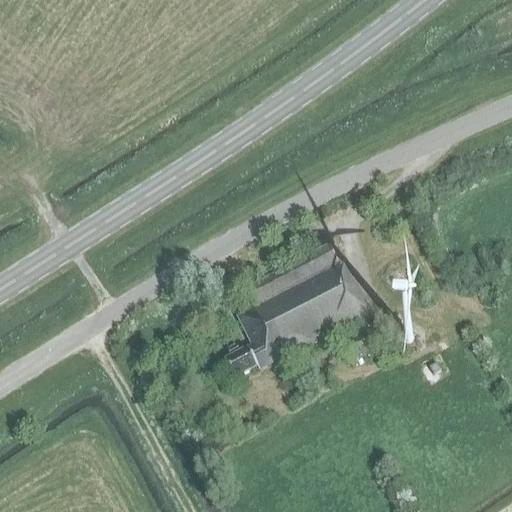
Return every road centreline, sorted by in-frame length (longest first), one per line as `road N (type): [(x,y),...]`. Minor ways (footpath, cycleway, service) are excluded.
road 1 (unclassified): [(0,385),(296,207),(511,106)]
road 2 (primary): [(0,289),(244,131),(423,0)]
